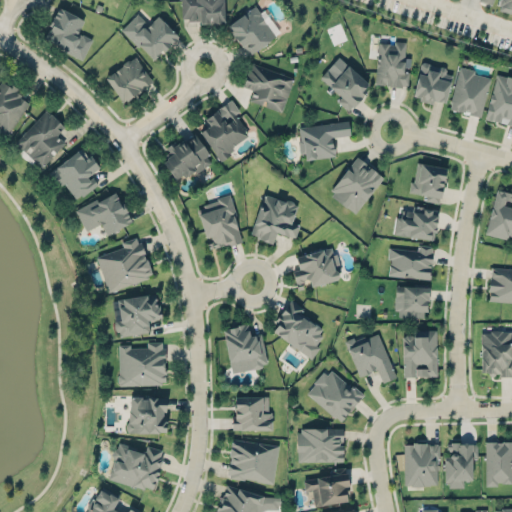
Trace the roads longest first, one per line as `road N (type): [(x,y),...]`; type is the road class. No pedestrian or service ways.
road 1 (residential): [(0,38),(123,140),(167,219),(197,333),(196,451),(176,511)]
road 2 (residential): [(449,423),(448,272),(474,135)]
road 3 (residential): [(387,111),(511,145)]
road 4 (residential): [(511,421),(407,424),(391,432)]
